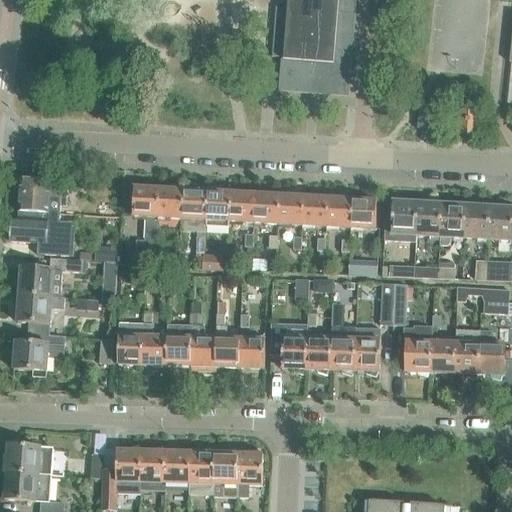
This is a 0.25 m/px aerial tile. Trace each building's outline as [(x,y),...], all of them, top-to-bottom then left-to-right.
[(278,93),(348,98),(354,16),(337,14),(338,0),(287,0),(287,10),(275,9),(271,57),(283,58),(283,61),(280,61),(278,93)] [(459,134),(474,136),(476,113),(461,112),(459,134)] [(80,176),(79,190),(92,190),(93,177),(80,176)] [(21,180),(18,221),(38,222),(38,214),(48,214),(60,215),(60,206),(67,207),(68,190),(66,190),(50,189),(50,182),(21,180)] [(155,269),(155,258),(158,219),(160,191),(135,189),(133,218),(146,219),(144,242),(137,242),(136,258),(119,257),(118,267),(155,269)] [(208,193),(206,222),(206,226),(205,226),(205,228),(230,229),(231,223),(232,194),(232,190),(208,189),(208,193)] [(158,219),(182,221),(184,192),(160,191),(158,219)] [(182,221),(181,233),(197,234),(196,254),(195,259),(201,259),(201,272),(203,272),(204,257),(204,254),(205,234),(205,228),(205,226),(206,226),(206,222),(208,193),(184,192),(182,221)] [(232,194),(231,223),(255,225),(256,196),(232,194)] [(280,197),(256,196),(255,225),(279,226),(280,197)] [(279,226),(303,227),(305,198),(280,197),(279,226)] [(329,200),(305,198),(303,227),(327,228),(329,200)] [(327,228),(351,230),(353,201),(329,200),(327,228)] [(353,201),(351,230),(376,231),(378,202),(353,201)] [(392,235),(417,237),(418,205),(394,203),(392,235)] [(418,205),(417,237),(440,238),(442,206),(418,205)] [(464,240),(466,208),(442,206),(440,238),(440,246),(449,246),(452,244),(452,239),(464,240)] [(466,208),(464,240),(488,241),(490,209),(466,208)] [(511,210),(490,209),(488,241),(511,242),(511,210)] [(12,221),(10,242),(38,244),(37,256),(73,258),(75,224),(59,223),(60,215),(48,214),(38,214),(38,222),(18,221),(12,221)] [(253,254),(254,237),(245,236),(244,249),(247,249),(247,253),(253,254)] [(277,250),(278,238),(269,238),(268,250),(277,250)] [(301,252),(302,240),(293,239),(293,251),(301,252)] [(325,259),(326,241),(317,240),(317,253),(320,253),(319,258),(325,259)] [(349,254),(350,242),(342,242),(341,254),(349,254)] [(98,251),(97,265),(105,266),(118,267),(119,257),(119,249),(112,248),(112,252),(98,251)] [(226,258),(204,257),(203,272),(225,273),(226,258)] [(179,259),(155,258),(155,269),(179,270),(179,259)] [(266,272),(266,260),(254,260),(253,271),(266,272)] [(14,297),(20,297),(53,300),(61,300),(62,274),(82,275),(82,263),(72,262),(63,262),(61,261),(51,261),(50,271),(22,269),(21,281),(16,280),(14,297)] [(376,265),(348,263),(348,275),(376,277),(376,265)] [(486,283),(487,264),(476,263),(475,282),(486,283)] [(511,265),(487,264),(486,283),(510,284),(511,265)] [(102,304),(116,304),(118,267),(105,266),(102,304)] [(415,280),(415,269),(389,268),(383,268),(383,278),(389,278),(389,279),(415,280)] [(421,280),(438,281),(439,270),(422,269),(421,280)] [(455,270),(439,270),(438,281),(455,281),(455,270)] [(171,287),(183,287),(183,278),(171,277),(171,287)] [(153,278),(152,294),(167,295),(168,279),(153,278)] [(393,309),(394,286),(381,286),(380,327),(393,328),(393,309)] [(393,309),(394,309),(393,328),(405,328),(406,309),(407,287),(394,286),(393,309)] [(465,304),(466,290),(457,289),(456,304),(465,304)] [(510,292),(485,291),(484,303),(509,305),(510,292)] [(61,300),(53,300),(20,297),(18,323),(37,325),(36,338),(50,338),(52,310),(63,311),(64,301),(61,300)] [(508,317),(509,305),(484,303),(483,315),(508,317)] [(217,304),(216,317),(225,317),(225,304),(217,304)] [(193,306),(192,316),(201,316),(201,306),(193,306)] [(333,340),(332,372),(356,373),(357,341),(355,341),(356,330),(344,330),(345,306),(334,306),(333,340)] [(145,314),(144,327),(152,327),(152,315),(145,314)] [(192,316),(192,328),(200,328),(201,316),(192,316)] [(316,329),(316,316),(308,316),(307,328),(316,329)] [(216,340),(216,369),(239,370),(240,341),(227,340),(227,324),(224,324),(225,317),(216,317),(216,340)] [(249,330),(249,317),(241,317),(240,330),(249,330)] [(441,330),(441,318),(432,318),(432,330),(441,330)] [(119,337),(118,366),(143,367),(144,327),(120,326),(119,337)] [(144,327),(143,367),(167,368),(168,339),(153,338),(153,327),(152,327),(144,327)] [(167,368),(191,369),(192,339),(192,329),(168,329),(168,339),(167,368)] [(192,339),(191,369),(191,373),(215,374),(216,369),(216,340),(203,340),(203,330),(192,329),(192,339)] [(356,373),(381,374),(382,342),(380,342),(380,331),(356,330),(355,341),(357,341),(356,373)] [(432,375),(433,344),(432,344),(432,338),(432,330),(415,330),(415,331),(405,331),(405,346),(408,346),(407,374),(432,375)] [(480,333),(456,332),(456,339),(456,345),(457,345),(456,376),(480,377),(481,346),(480,346),(480,333)] [(493,334),(480,333),(480,346),(481,346),(480,377),(505,378),(505,360),(506,352),(506,346),(492,346),(493,334)] [(32,372),(32,380),(45,380),(45,373),(47,373),(48,360),(64,361),(66,340),(50,338),(36,338),(36,344),(17,343),(15,371),(32,372)] [(432,338),(432,344),(433,344),(432,375),(456,376),(457,345),(456,345),(456,339),(432,338)] [(283,371),(308,372),(309,340),(284,339),(283,371)] [(309,340),(308,372),(332,372),(333,340),(309,340)] [(240,341),(239,370),(264,371),(265,342),(240,341)] [(111,367),(113,343),(110,343),(101,342),(99,366),(111,367)] [(6,473),(40,476),(51,477),(53,451),(41,450),(42,449),(8,447),(6,473)] [(102,481),(101,511),(116,511),(118,484),(141,484),(142,453),(118,452),(117,473),(103,473),(102,481)] [(166,493),(166,485),(166,454),(142,453),(141,484),(150,484),(150,493),(166,493)] [(166,485),(189,485),(190,486),(191,454),(166,454),(166,485)] [(190,486),(189,485),(189,497),(213,498),(213,486),(214,486),(215,455),(191,454),(190,486)] [(213,498),(213,500),(238,501),(238,499),(239,455),(215,455),(214,486),(213,486),(213,498)] [(239,455),(238,499),(249,500),(249,487),(263,487),(264,456),(239,455)] [(92,456),(91,480),(102,481),(103,473),(104,457),(92,456)] [(40,511),(64,511),(65,505),(49,504),(51,477),(40,476),(6,473),(4,500),(38,503),(41,503),(40,511)] [(368,511),(444,511),(445,507),(369,502),(368,511)]
